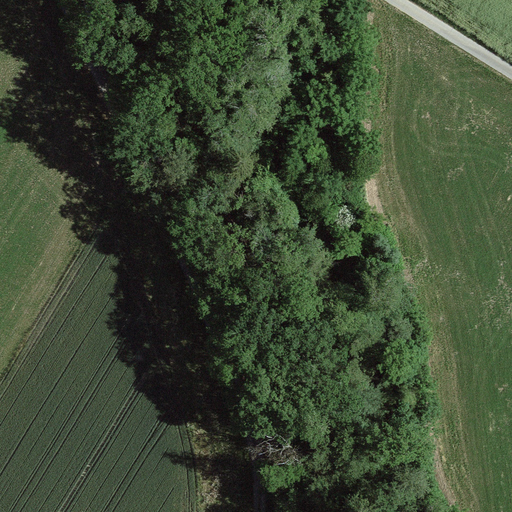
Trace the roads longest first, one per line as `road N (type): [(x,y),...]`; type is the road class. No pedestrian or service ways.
road 1 (track): [(68,0),(274,485),(268,511)]
road 2 (track): [(391,0),(511,74)]
